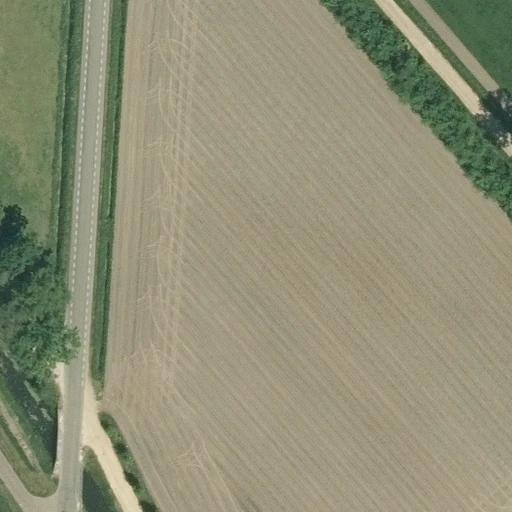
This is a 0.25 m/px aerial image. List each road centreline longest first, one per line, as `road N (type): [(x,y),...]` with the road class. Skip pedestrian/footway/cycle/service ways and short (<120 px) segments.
road 1 (secondary): [(70,511),(100,0)]
road 2 (track): [(0,272),(132,511)]
road 3 (track): [(511,153),(379,0)]
